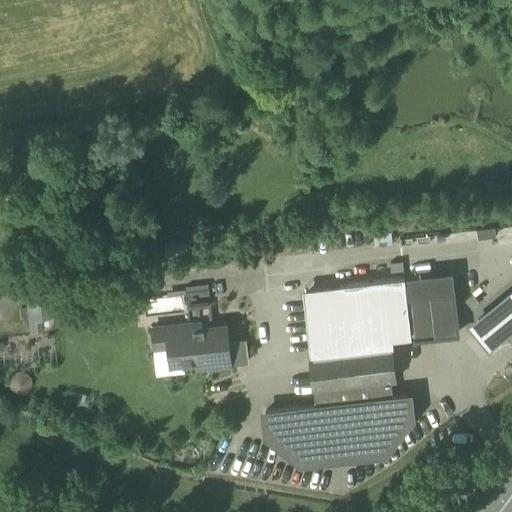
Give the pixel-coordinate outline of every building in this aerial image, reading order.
[(166,258),(198,255),(196,238),(164,241),(166,258)] [(125,274),(124,269),(113,271),(115,289),(127,288),(127,291),(156,288),(154,270),(125,274)] [(320,290),(302,292),(315,405),(268,411),(271,432),(302,457),(382,448),(407,416),(405,395),(393,396),(391,380),(396,380),(391,339),(411,337),(404,277),(319,286),(320,290)] [(187,309),(210,306),(208,288),(185,291),(187,309)] [(415,337),(457,332),(452,292),(410,297),(415,337)] [(511,292),(469,327),(489,352),(511,333),(511,292)] [(479,301),(472,293),(465,299),(472,307),(479,301)] [(190,328),(189,322),(150,327),(153,351),(169,349),(171,365),(209,361),(210,367),(230,364),(225,324),(190,328)]
